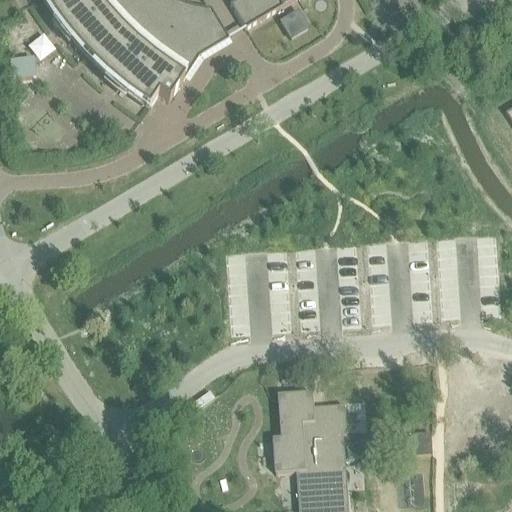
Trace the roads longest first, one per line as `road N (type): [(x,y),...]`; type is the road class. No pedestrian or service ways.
road 1 (residential): [(1,270),(466,0)]
road 2 (residential): [(111,438),(235,355),(484,342)]
road 3 (residential): [(111,438),(1,270)]
road 4 (residential): [(0,187),(89,177),(168,141)]
road 5 (residential): [(168,141),(169,122),(210,66),(244,51),(263,85)]
road 6 (residential): [(263,85),(337,42),(345,0)]
